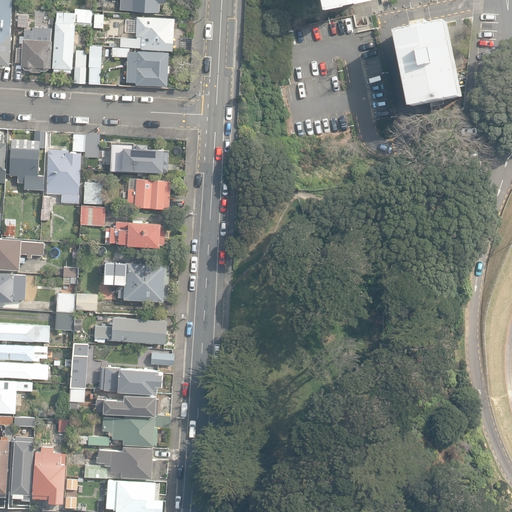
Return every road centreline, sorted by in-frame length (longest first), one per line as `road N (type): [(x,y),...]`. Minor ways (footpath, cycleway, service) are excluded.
road 1 (tertiary): [(189,511),(217,117)]
road 2 (track): [(380,511),(312,285),(276,223)]
road 3 (residential): [(0,103),(217,117)]
road 4 (unclassified): [(504,170),(498,88),(510,35)]
